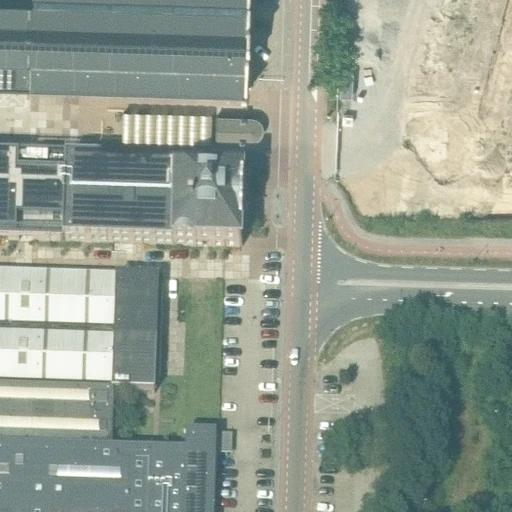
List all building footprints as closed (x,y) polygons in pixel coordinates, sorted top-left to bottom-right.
[(0,0),(0,83),(9,84),(27,84),(243,91),(247,91),(249,0),(0,0)] [(408,152),(405,226),(511,231),(511,0),(469,0),(441,71),(408,152)] [(125,111),(124,138),(210,142),(211,115),(180,113),(180,126),(165,125),(165,112),(125,111)] [(215,141),(242,142),(250,143),(255,142),(259,139),(262,135),(263,130),(262,125),(260,121),(256,118),(251,117),(216,116),(215,141)] [(0,239),(242,247),(244,167),(0,159),(0,239)] [(0,273),(0,511),(213,511),(216,455),(222,455),(222,435),(216,435),(186,434),(186,452),(111,450),(113,392),(154,394),(159,279),(133,278),(111,278),(37,275),(17,274),(0,273)]
